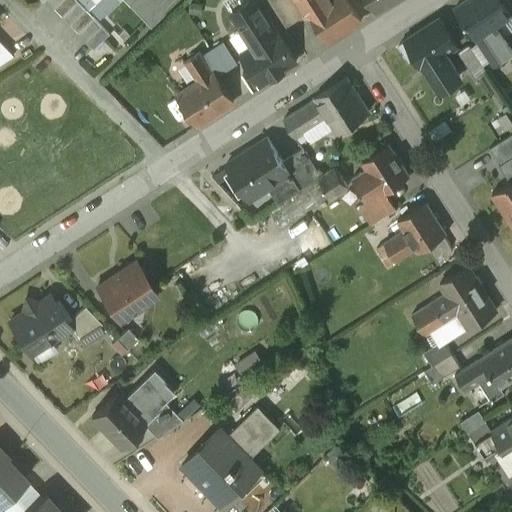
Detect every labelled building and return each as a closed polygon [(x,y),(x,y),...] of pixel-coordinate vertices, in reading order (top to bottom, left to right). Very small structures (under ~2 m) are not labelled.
[(110,33),(77,0),(46,0),(94,49),(110,33)] [(87,0),(98,14),(116,0),(87,0)] [(166,0),(132,0),(149,17),(166,0)] [(265,11),(257,0),(250,0),(232,12),(254,46),(278,30),(265,11)] [(270,0),(257,0),(265,11),(274,5),(270,0)] [(306,14),(297,0),(270,0),(274,5),(288,26),(306,14)] [(297,0),(306,14),(310,11),(330,42),(363,21),(349,0),(297,0)] [(371,0),(378,10),(393,0),(371,0)] [(505,34),(498,23),(511,14),(502,0),(466,0),(456,7),(476,37),(479,42),(491,60),(495,65),(511,53),(511,52),(511,45),(510,43),(510,42),(510,41),(505,34)] [(440,18),(407,39),(400,43),(411,59),(417,55),(425,66),(426,66),(435,80),(436,80),(441,89),(462,76),(456,67),(447,52),(458,45),(440,18)] [(254,46),(242,53),(251,67),(244,72),(255,88),(298,61),(278,30),(254,46)] [(0,38),(0,63),(15,54),(0,38)] [(237,63),(223,41),(212,49),(226,71),(237,63)] [(479,42),(472,47),(484,65),(491,60),(479,42)] [(472,47),(470,44),(459,51),(477,76),(487,69),(484,65),(472,47)] [(226,71),(212,49),(204,54),(213,70),(218,76),(226,71)] [(204,54),(201,50),(184,60),(197,80),(213,70),(204,54)] [(197,80),(178,92),(199,125),(234,102),(218,76),(213,70),(197,80)] [(348,77),(317,97),(318,98),(328,114),(329,114),(339,130),(370,111),(348,77)] [(318,98),(286,118),(296,135),(329,114),(328,114),(318,98)] [(511,133),(491,147),(501,162),(511,155),(511,133)] [(268,138),(244,154),(243,153),(227,164),(250,199),(292,172),(284,160),(269,137),(268,138)] [(390,143),(363,160),(368,168),(354,177),(368,199),(369,200),(383,191),(384,192),(387,190),(411,174),(404,163),(398,153),(398,154),(390,143)] [(323,175),(305,147),(294,154),(312,181),(320,177),(323,175)] [(312,181),(294,154),(284,160),(292,172),(302,188),(312,181)] [(511,155),(501,162),(500,163),(511,180),(511,179),(511,155)] [(323,175),(320,177),(333,197),(349,186),(336,166),(323,175)] [(302,188),(269,209),(282,230),(333,197),(320,177),(312,181),(302,188)] [(511,179),(511,180),(493,192),(511,221),(511,179)] [(383,191),(369,200),(368,199),(361,203),(373,223),(398,207),(387,190),(384,192),(383,191)] [(207,191),(130,240),(202,317),(278,268),(207,191)] [(428,200),(399,218),(405,228),(385,241),(385,242),(397,259),(397,260),(417,247),(419,250),(429,244),(445,233),(448,232),(428,200)] [(445,233),(429,244),(437,255),(453,245),(445,233)] [(397,259),(385,242),(378,246),(389,264),(397,259)] [(136,261),(98,285),(121,320),(122,319),(120,315),(132,307),(135,311),(158,295),(136,261)] [(498,309),(469,264),(442,281),(448,291),(414,313),(427,333),(461,311),(471,326),(498,309)] [(36,303),(10,320),(31,352),(70,327),(71,326),(68,321),(51,294),(50,294),(49,293),(35,302),(36,303)] [(85,305),(68,321),(71,326),(70,327),(78,339),(103,323),(85,305)] [(128,327),(117,338),(127,348),(138,337),(128,327)] [(511,336),(481,356),(492,373),(501,385),(502,385),(511,378),(511,336)] [(445,338),(425,350),(433,364),(453,351),(445,338)] [(433,364),(426,369),(434,382),(462,364),(453,351),(433,364)] [(481,356),(456,373),(467,389),(481,380),(492,373),(481,356)] [(154,367),(123,398),(146,421),(167,401),(167,400),(160,393),(170,383),(154,367)] [(501,385),(492,373),(481,380),(493,399),(506,391),(502,385),(501,385)] [(247,379),(223,395),(238,410),(258,391),(247,379)] [(123,398),(116,391),(90,417),(121,445),(144,423),(146,421),(123,398)] [(146,421),(144,423),(157,437),(185,419),(167,401),(146,421)] [(228,433),(222,426),(184,462),(225,504),(263,468),(251,456),(282,426),(259,403),(228,433)] [(511,418),(493,430),(492,431),(502,445),(496,448),(497,449),(500,454),(511,471),(511,469),(511,418)] [(487,421),(470,433),(488,461),(500,454),(497,449),(496,448),(502,445),(492,431),(493,430),(487,421)] [(8,454),(0,445),(0,502),(0,503),(27,477),(6,456),(8,454)] [(64,511),(46,493),(25,511),(64,511)]
